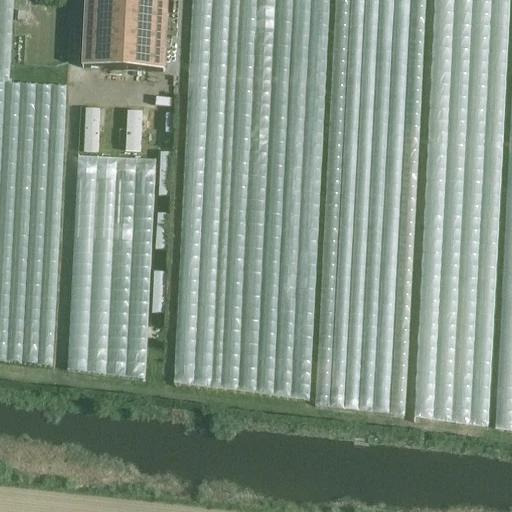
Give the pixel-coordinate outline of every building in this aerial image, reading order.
[(164,74),(167,0),(85,0),(82,70),(164,74)] [(116,75),(116,90),(153,92),(154,77),(116,75)] [(74,105),(74,146),(94,146),(93,105),(74,105)] [(0,250),(0,288),(14,289),(16,251),(0,250)] [(88,363),(88,351),(64,352),(64,363),(88,363)] [(170,364),(169,383),(201,385),(202,378),(181,376),(182,364),(170,364)]
